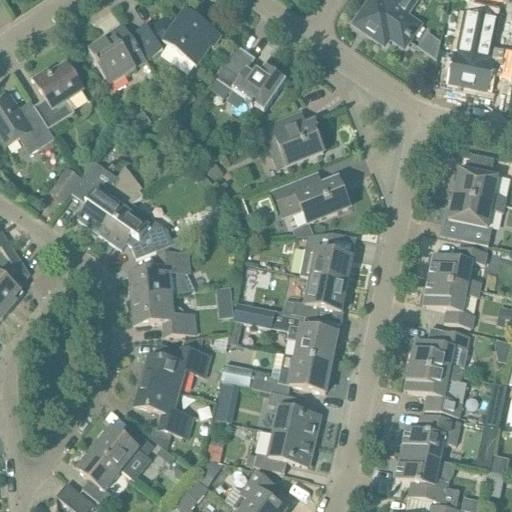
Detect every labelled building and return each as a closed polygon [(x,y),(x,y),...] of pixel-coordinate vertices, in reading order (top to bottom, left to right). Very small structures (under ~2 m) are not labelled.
[(416,25),(405,18),(417,0),(383,0),(382,2),(379,0),(372,0),(358,20),(365,25),(363,27),(374,35),(371,39),(384,48),(389,41),(403,50),(411,39),(408,36),(416,25)] [(133,36),(150,62),(162,53),(159,48),(163,46),(196,69),(211,48),(213,50),(221,38),(185,13),(175,28),(164,21),(148,32),(146,28),(133,36)] [(511,62),(511,36),(495,33),(497,22),(466,15),(458,57),(454,57),(448,86),(487,94),(493,65),(489,64),(490,58),(511,62)] [(136,72),(146,64),(122,27),(102,40),(104,43),(88,54),(90,56),(84,60),(92,73),(96,71),(109,90),(135,71),(136,72)] [(255,62),(236,49),(222,70),(239,82),(231,93),(252,108),(250,110),(252,112),(254,109),(264,116),(286,84),(265,69),(260,77),(249,69),(255,62)] [(34,111),(39,119),(48,133),(74,116),(66,105),(82,94),(67,70),(50,80),(48,76),(34,85),(46,104),(34,111)] [(0,143),(5,151),(19,142),(29,159),(54,142),(48,133),(39,119),(26,127),(9,101),(0,106),(0,143)] [(142,114),(129,122),(136,133),(148,124),(142,114)] [(293,120),(262,132),(272,158),(280,155),(287,171),(323,156),(316,139),(319,138),(314,125),(306,129),(298,132),(293,120)] [(457,182),(453,199),(504,209),(505,201),(494,199),(497,181),(510,183),(511,173),(511,165),(493,162),(470,157),(467,174),(461,173),(459,172),(457,182)] [(90,200),(85,207),(88,209),(78,223),(99,238),(109,224),(116,228),(126,214),(133,208),(142,201),(136,194),(139,191),(122,170),(115,180),(94,165),(77,190),(90,200)] [(51,197),(63,206),(80,182),(67,174),(51,197)] [(308,182),(273,196),(283,220),(301,212),(307,227),(348,211),(338,184),(313,194),(308,182)] [(504,209),(453,199),(451,208),(448,224),(467,228),(487,232),(491,214),(502,216),(504,209)] [(467,228),(448,224),(451,208),(444,207),(437,237),(464,243),(467,228)] [(109,224),(99,238),(121,254),(126,247),(131,251),(136,263),(157,255),(173,248),(171,243),(168,234),(154,224),(133,208),(126,214),(116,228),(109,224)] [(0,251),(1,251),(8,247),(1,235),(0,235),(0,251)] [(300,279),(310,281),(347,289),(352,261),(330,257),(334,236),(308,239),(300,279)] [(29,278),(8,247),(1,251),(18,277),(11,286),(0,276),(0,307),(9,314),(23,296),(17,292),(29,278)] [(457,261),(434,256),(428,283),(479,293),(481,285),(469,283),(472,266),(484,268),(487,256),(459,250),(457,261)] [(129,276),(132,302),(171,299),(196,295),(187,276),(189,276),(187,257),(157,259),(158,273),(129,276)] [(341,316),(347,289),(310,281),(305,308),(294,306),(292,318),(304,321),(316,323),(319,312),(341,316)] [(423,309),(426,309),(446,314),(444,326),(471,332),(474,318),(462,316),(466,299),(477,301),(479,293),(428,283),(423,309)] [(231,291),(217,291),(218,321),(232,321),(231,291)] [(172,310),(171,299),(132,302),(134,328),(163,326),(164,340),(195,337),(193,318),(183,319),(182,315),(180,312),(177,310),(172,310)] [(0,325),(9,314),(0,307),(0,325)] [(295,360),(331,367),(337,337),(302,331),(304,321),(292,318),(237,307),(233,325),(288,336),(287,343),(298,345),(295,360)] [(511,330),(511,312),(504,311),(501,328),(511,330)] [(427,344),(416,342),(410,368),(461,379),(469,340),(430,331),(427,344)] [(148,359),(141,384),(179,395),(185,375),(204,380),(210,360),(180,352),(176,367),(148,359)] [(331,367),(295,360),(292,375),(281,372),(278,387),(325,396),(331,367)] [(224,368),(221,385),(248,391),(252,373),(224,368)] [(461,379),(410,368),(404,394),(427,399),(424,414),(461,421),(464,406),(463,406),(467,388),(459,387),(461,379)] [(173,416),(179,395),(141,384),(134,410),(162,418),(157,433),(187,441),(193,421),(173,416)] [(497,428),(505,386),(490,384),(483,425),(497,428)] [(222,388),(219,402),(236,405),(238,391),(222,388)] [(280,412),(274,436),(313,445),(319,420),(294,414),(296,402),(271,396),(268,409),(280,412)] [(418,433),(406,431),(401,456),(440,464),(443,447),(455,449),(460,425),(421,417),(418,433)] [(489,470),(497,428),(482,426),(475,467),(489,470)] [(94,452),(121,474),(137,454),(145,460),(153,450),(131,432),(124,441),(111,431),(94,452)] [(307,471),(313,445),(274,436),(268,460),(256,457),(256,460),(249,458),(246,468),(279,476),(282,465),(307,471)] [(121,474),(94,452),(77,473),(90,483),(82,493),(104,510),(112,500),(104,494),(121,474)] [(401,456),(395,482),(411,485),(408,500),(432,504),(431,508),(447,511),(451,511),(456,511),(460,494),(446,492),(448,484),(436,482),(440,464),(401,456)] [(509,459),(494,456),(490,471),(505,475),(509,459)] [(490,475),(487,487),(502,490),(504,478),(490,475)] [(232,510),(234,511),(281,511),(271,504),(279,494),(256,477),(232,510)] [(192,481),(174,506),(178,511),(192,511),(209,493),(207,492),(195,483),(192,481)] [(70,511),(89,511),(93,508),(67,486),(56,500),(70,511)] [(464,501),(461,511),(476,511),(478,504),(464,501)]
